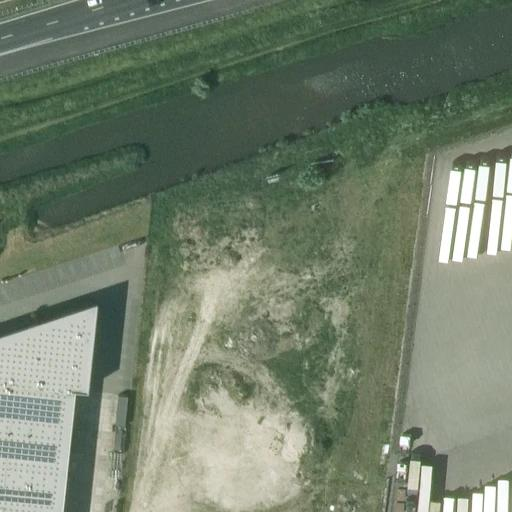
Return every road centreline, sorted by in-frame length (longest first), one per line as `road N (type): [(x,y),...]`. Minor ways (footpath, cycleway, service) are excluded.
road 1 (unknown): [(511,174),(483,193),(467,340)]
road 2 (motorway): [(0,38),(124,0)]
